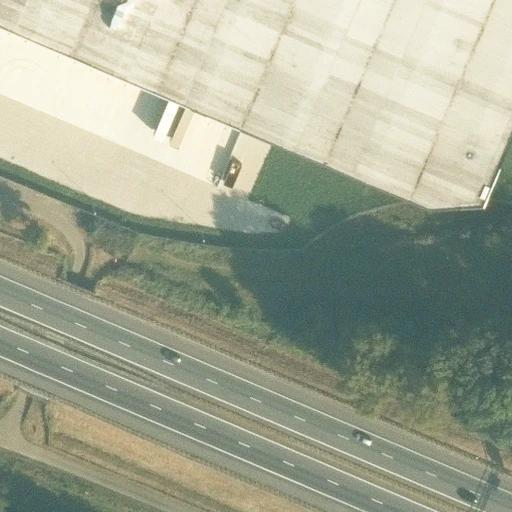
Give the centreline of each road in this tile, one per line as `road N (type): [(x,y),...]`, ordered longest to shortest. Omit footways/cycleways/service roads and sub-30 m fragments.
road 1 (motorway): [(511,507),(0,289)]
road 2 (motorway): [(0,344),(393,511)]
road 3 (unclassified): [(0,439),(80,259),(66,226),(0,197)]
road 4 (unclassified): [(185,511),(0,439)]
